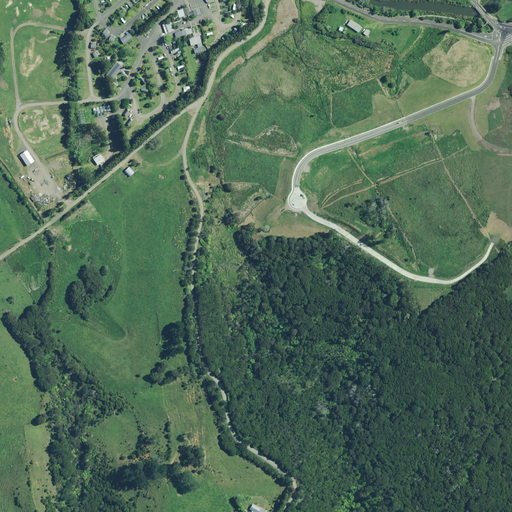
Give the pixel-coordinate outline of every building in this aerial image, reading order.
[(189,13),(187,7),(177,11),(179,17),(189,13)] [(346,24),(358,32),(362,26),(350,18),(346,24)] [(174,30),(170,22),(163,24),(166,33),(174,30)] [(123,44),(132,38),(129,33),(120,40),(123,44)] [(199,35),(189,38),(191,45),(196,44),(198,52),(203,50),(199,35)] [(116,61),(108,72),(114,77),(122,66),(116,61)] [(19,154),(27,165),(34,160),(26,149),(19,154)] [(134,172),(129,167),(124,172),(129,177),(134,172)]
